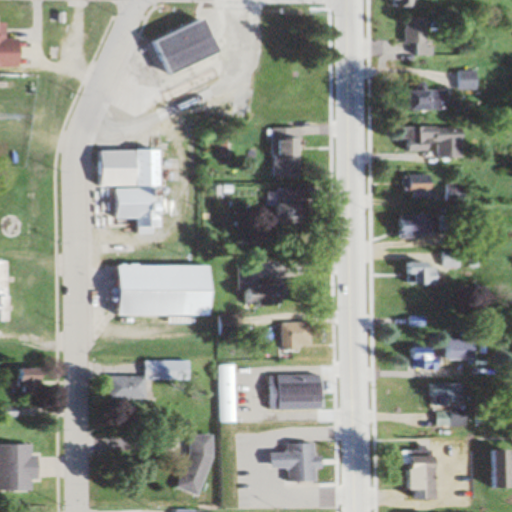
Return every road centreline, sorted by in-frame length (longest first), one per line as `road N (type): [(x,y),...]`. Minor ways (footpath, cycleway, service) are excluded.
road 1 (residential): [(79,511),(74,170),(140,0)]
road 2 (primary): [(354,511),(346,0)]
